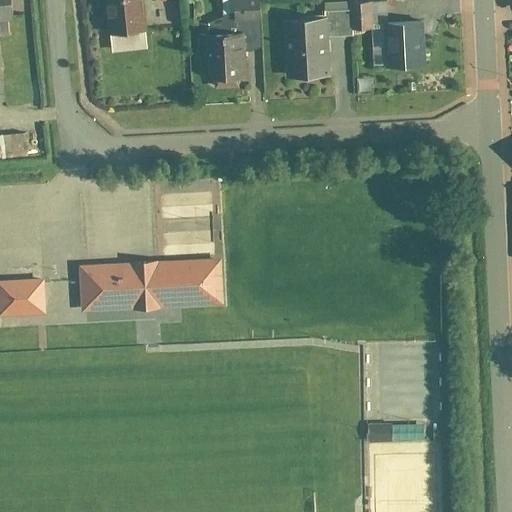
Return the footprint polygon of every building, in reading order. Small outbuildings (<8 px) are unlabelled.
[(0,0),(0,19),(17,18),(15,0),(0,0)] [(108,0),(110,30),(147,28),(146,0),(108,0)] [(263,0),(237,0),(238,19),(264,18),(263,0)] [(356,8),(357,27),(375,26),(374,0),(372,0),(355,1),(356,8)] [(357,27),(356,8),(328,9),(329,17),(330,36),(357,35),(357,27)] [(330,36),(329,17),(286,19),(288,78),(331,76),(330,36)] [(427,65),(425,19),(388,21),(390,67),(427,65)] [(210,78),(248,76),(246,30),(208,32),(210,78)] [(24,134),(0,135),(0,156),(25,155),(24,134)] [(225,305),(223,257),(84,262),(86,310),(225,305)] [(0,315),(48,314),(47,276),(0,277),(0,315)] [(367,425),(367,441),(423,442),(423,425),(367,425)]
